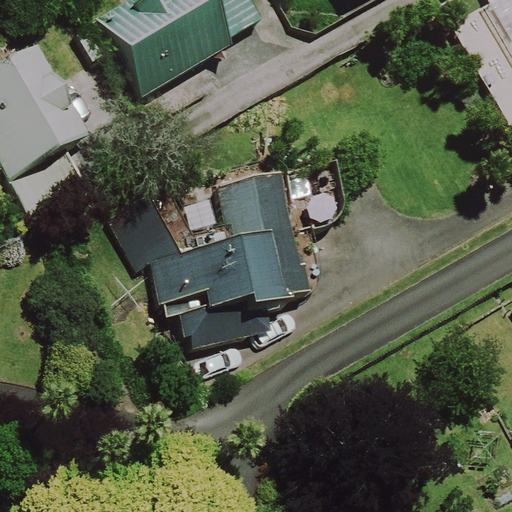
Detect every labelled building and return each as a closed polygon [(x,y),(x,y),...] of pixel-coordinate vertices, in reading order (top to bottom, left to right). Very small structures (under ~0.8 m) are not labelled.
[(256,31),(237,0),(139,0),(90,29),(137,108),(224,56),(221,51),(256,31)] [(333,0),(341,14),(367,0),(333,0)] [(511,0),(496,0),(482,8),(511,60),(511,0)] [(82,148),(30,57),(0,74),(0,184),(4,192),(82,148)] [(316,279),(307,237),(318,235),(326,233),(332,228),(336,221),(338,213),(329,172),(99,220),(133,279),(145,273),(154,313),(159,312),(162,327),(174,324),(178,346),(186,344),(189,358),(243,347),(239,331),(281,322),(279,310),(303,305),(309,300),(313,294),(316,287),(316,279)]
